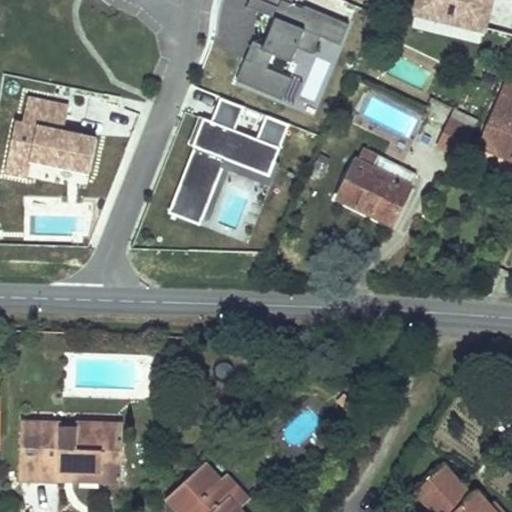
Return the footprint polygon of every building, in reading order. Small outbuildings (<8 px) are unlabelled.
[(296,0),(251,0),(249,5),(277,17),(264,48),(259,45),(253,60),(246,57),(237,79),(284,99),(294,77),(269,67),(275,53),(293,61),(299,47),(307,29),(322,36),(342,44),(351,23),(307,4),(305,7),(296,3),(296,0)] [(418,0),(415,12),(485,29),(492,0),(418,0)] [(307,29),(299,47),(314,53),(322,36),(307,29)] [(511,87),(505,84),(501,93),(511,98),(511,87)] [(511,98),(501,93),(482,146),(511,158),(511,98)] [(222,97),(213,121),(205,118),(170,212),(201,225),(204,218),(227,159),(270,175),(276,161),(290,124),(267,115),(258,138),(236,130),(245,107),(222,97)] [(69,107),(28,99),(23,124),(16,122),(6,172),(28,177),(32,160),(90,172),(97,140),(82,137),(64,133),(65,128),(69,107)] [(473,130),(452,120),(439,147),(461,157),(473,130)] [(83,132),(65,128),(64,133),(82,137),(83,132)] [(407,169),(379,155),(373,168),(401,182),(407,169)] [(281,163),(276,161),(270,175),(227,159),(204,218),(211,221),(231,170),(271,186),(281,163)] [(358,160),(339,198),(393,225),(412,187),(401,182),(373,168),(358,160)] [(27,223),(27,238),(47,239),(47,224),(27,223)] [(63,424),(24,423),(22,480),(61,481),(61,459),(78,459),(78,468),(122,470),(124,426),(78,425),(78,430),(63,429),(63,424)] [(61,459),(61,481),(122,484),(122,470),(78,468),(78,459),(61,459)] [(244,511),(242,509),(232,499),(237,495),(223,481),(207,464),(173,494),(189,511),(244,511)] [(445,467),(416,494),(432,511),(495,511),(490,506),(477,492),(472,496),(445,467)] [(232,499),(242,509),(252,500),(229,476),(223,481),(237,495),(232,499)] [(189,511),(173,494),(167,500),(177,511),(189,511)] [(503,511),(494,502),(490,506),(495,511),(503,511)]
